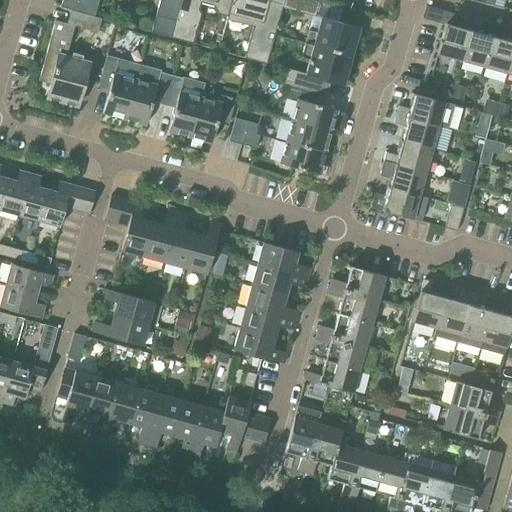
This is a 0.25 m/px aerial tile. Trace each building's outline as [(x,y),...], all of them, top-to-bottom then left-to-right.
[(63,0),(60,6),(71,9),(95,16),(99,0),(63,0)] [(160,0),(152,32),(170,37),(180,0),(160,0)] [(180,0),(170,37),(194,43),(202,14),(199,9),(194,8),(196,0),(208,0),(217,2),(221,10),(229,12),(232,0),(180,0)] [(232,0),(229,12),(229,13),(255,20),(245,57),(267,64),(283,7),(284,0),(232,0)] [(320,1),(315,0),(284,0),(283,7),(316,16),(320,1)] [(438,54),(462,60),(470,30),(456,26),(459,14),(431,6),(426,5),(423,18),(446,24),(438,54)] [(95,16),(71,9),(67,23),(56,20),(39,80),(51,83),(47,97),(78,106),(90,63),(66,56),(75,25),(98,32),(102,18),(95,16)] [(309,29),(305,43),(352,56),(360,27),(322,16),(317,32),(309,29)] [(462,60),(485,67),(496,24),(481,20),(478,32),(470,30),(462,60)] [(485,67),(508,73),(511,58),(511,41),(502,38),(505,27),(496,24),(485,67)] [(284,83),(288,84),(318,92),(327,94),(331,81),(344,85),(352,56),(305,43),(301,56),(310,59),(306,73),(288,68),(284,83)] [(139,66),(107,57),(98,87),(110,90),(103,112),(125,118),(139,66)] [(139,66),(125,118),(147,124),(153,102),(164,105),(172,76),(160,72),(139,66)] [(172,76),(164,105),(175,108),(169,130),(191,136),(201,97),(205,85),(172,76)] [(431,81),(428,90),(440,93),(442,84),(431,81)] [(298,99),(293,119),(332,129),(338,110),(315,103),(318,92),(288,84),(285,95),(298,99)] [(453,96),(463,99),(466,88),(456,85),(453,96)] [(201,97),(191,136),(212,142),(218,120),(229,123),(236,99),(216,93),(214,100),(201,97)] [(455,104),(426,96),(415,93),(410,108),(399,105),(396,114),(448,128),(455,104)] [(485,112),(496,115),(500,103),(488,100),(485,112)] [(497,116),(506,118),(509,106),(501,103),(497,116)] [(396,114),(394,123),(406,126),(402,140),(432,149),(446,152),(452,129),(448,128),(396,114)] [(236,118),(229,141),(241,144),(247,121),(236,118)] [(293,119),(287,142),(326,152),(332,129),(293,119)] [(247,121),(241,144),(256,148),(260,134),(256,133),(259,125),(247,121)] [(485,138),(488,128),(478,126),(475,135),(485,138)] [(489,164),(495,142),(486,139),(480,161),(489,164)] [(386,152),(384,160),(426,172),(432,149),(402,140),(398,155),(386,152)] [(326,152),(287,142),(281,163),(320,174),(326,152)] [(384,160),(380,175),(391,178),(389,187),(420,195),(426,172),(384,160)] [(0,206),(8,177),(0,175),(0,173),(2,165),(0,164),(0,206)] [(0,206),(0,210),(19,216),(31,173),(20,170),(17,180),(8,177),(0,206)] [(19,216),(39,221),(48,188),(39,186),(42,176),(31,173),(19,216)] [(48,188),(39,221),(60,227),(65,207),(71,184),(60,180),(57,191),(48,188)] [(83,187),(71,184),(65,207),(77,210),(83,187)] [(96,190),(83,187),(77,210),(89,214),(96,190)] [(420,195),(389,187),(387,195),(375,192),(371,207),(421,221),(427,197),(420,195)] [(104,219),(117,223),(123,198),(111,195),(104,219)] [(121,250),(143,256),(153,221),(141,218),(145,204),(134,201),(123,198),(117,223),(128,226),(121,250)] [(445,228),(457,231),(464,207),(451,204),(445,228)] [(143,256),(164,262),(178,211),(168,208),(164,224),(153,221),(143,256)] [(164,262),(185,268),(195,233),(184,229),(188,214),(178,211),(164,262)] [(195,233),(185,268),(207,274),(221,223),(211,220),(206,236),(195,233)] [(263,242),(257,264),(308,277),(310,268),(295,263),(298,252),(263,242)] [(0,253),(8,256),(11,247),(0,243),(0,253)] [(11,247),(8,256),(20,259),(23,250),(11,247)] [(36,264),(49,267),(51,258),(39,255),(36,264)] [(11,263),(5,284),(38,293),(40,284),(51,287),(54,275),(11,263)] [(257,264),(251,285),(287,294),(290,283),(305,287),(308,277),(257,264)] [(332,278),(330,286),(379,299),(385,275),(351,266),(346,282),(332,278)] [(412,321),(436,328),(444,297),(430,293),(433,281),(424,279),(412,321)] [(38,293),(5,284),(0,303),(0,305),(42,317),(46,305),(35,302),(38,293)] [(251,285),(246,306),(296,320),(299,310),(283,306),(287,294),(251,285)] [(342,297),(338,313),(372,323),(379,299),(330,286),(328,293),(342,297)] [(117,302),(114,314),(149,324),(155,302),(104,288),(101,298),(117,302)] [(434,336),(457,342),(471,292),(462,289),(459,301),(444,297),(436,328),(434,336)] [(457,342),(480,348),(491,310),(476,306),(479,294),(471,292),(457,342)] [(491,310),(480,348),(504,355),(511,328),(511,303),(508,302),(505,314),(491,310)] [(246,306),(240,327),(275,337),(278,325),(293,330),(296,320),(246,306)] [(180,309),(175,325),(189,329),(194,313),(180,309)] [(5,313),(2,322),(14,325),(17,316),(5,313)] [(320,325),(317,332),(366,346),(372,323),(338,313),(333,329),(320,325)] [(149,324),(114,314),(111,325),(95,321),(92,331),(143,345),(149,324)] [(13,360),(1,403),(12,406),(15,396),(25,398),(28,388),(40,392),(58,328),(45,324),(33,365),(13,360)] [(196,339),(207,342),(210,329),(199,326),(196,339)] [(275,337),(240,327),(234,349),(284,363),(287,352),(272,348),(275,337)] [(329,344),(325,359),(360,369),(366,346),(317,332),(315,340),(329,344)] [(74,333),(68,357),(79,360),(86,336),(74,333)] [(172,353),(184,357),(188,343),(175,340),(172,353)] [(227,363),(229,355),(219,352),(217,361),(227,363)] [(0,402),(1,403),(13,360),(0,356),(0,402)] [(360,369),(325,359),(321,375),(307,371),(305,379),(353,393),(360,369)] [(76,408),(87,411),(97,376),(64,367),(57,396),(67,399),(62,421),(72,424),(76,408)] [(95,430),(104,433),(118,382),(97,376),(87,411),(99,414),(95,430)] [(400,380),(398,389),(407,392),(410,382),(400,380)] [(456,381),(450,405),(498,418),(500,411),(486,407),(491,390),(456,381)] [(118,420),(130,423),(140,388),(118,382),(104,433),(114,435),(118,420)] [(137,442),(147,444),(161,394),(140,388),(130,423),(141,426),(137,442)] [(161,431),(172,435),(182,400),(161,394),(147,444),(157,447),(161,431)] [(228,396),(224,411),(219,431),(220,431),(230,434),(226,450),(236,452),(241,437),(264,443),(271,419),(247,413),(250,402),(228,396)] [(180,453),(189,456),(203,406),(182,400),(172,435),(184,438),(180,453)] [(298,470),(305,472),(318,423),(322,412),(298,405),(285,451),(302,456),(298,470)] [(498,418),(450,405),(443,429),(478,438),(482,422),(496,425),(498,418)] [(203,406),(189,456),(199,459),(203,443),(215,446),(220,431),(219,431),(224,411),(203,406)] [(404,418),(405,411),(392,407),(391,414),(404,418)] [(377,419),(379,413),(371,411),(370,417),(377,419)] [(375,433),(378,422),(369,419),(366,431),(375,433)] [(316,460),(331,464),(332,464),(338,443),(339,444),(343,430),(318,423),(305,472),(313,474),(316,460)] [(340,496),(348,498),(361,450),(339,444),(338,443),(332,464),(331,464),(327,478),(344,482),(340,496)] [(454,475),(443,511),(469,511),(471,506),(486,510),(502,452),(490,449),(484,472),(486,472),(483,484),(477,483),(478,482),(454,475)] [(359,486),(375,491),(384,456),(361,450),(348,498),(355,500),(359,486)] [(401,511),(405,499),(421,504),(433,461),(410,455),(407,462),(394,511),(397,511),(401,511)] [(386,509),(394,511),(407,462),(384,456),(375,491),(390,495),(386,509)] [(435,511),(443,511),(454,475),(456,467),(433,461),(421,504),(437,508),(435,511)] [(511,511),(511,476),(502,511),(511,511)]
